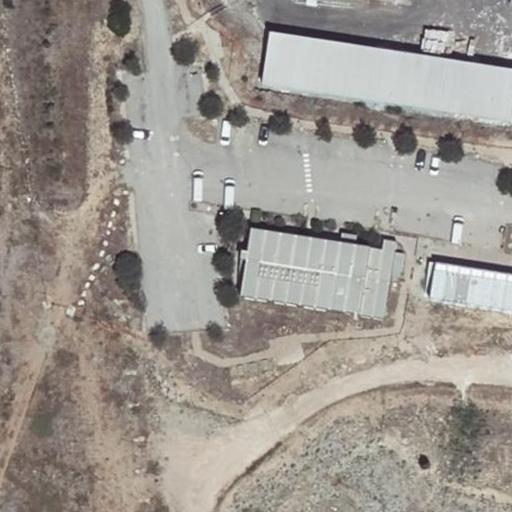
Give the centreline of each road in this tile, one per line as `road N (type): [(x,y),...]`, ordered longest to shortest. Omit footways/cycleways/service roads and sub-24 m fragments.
road 1 (unknown): [(161,142),(240,177),(511,198)]
road 2 (unknown): [(277,0),(321,20),(392,29),(437,23),(462,0)]
